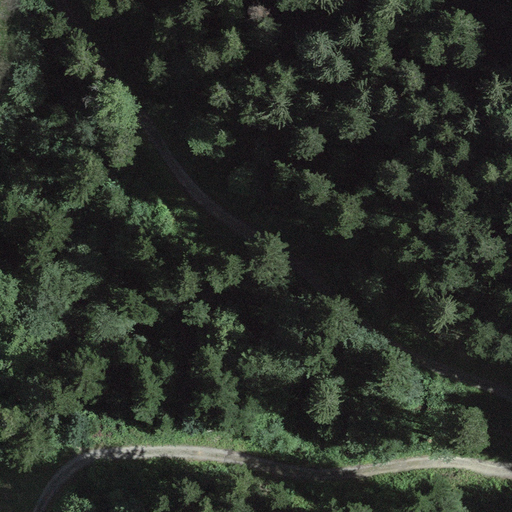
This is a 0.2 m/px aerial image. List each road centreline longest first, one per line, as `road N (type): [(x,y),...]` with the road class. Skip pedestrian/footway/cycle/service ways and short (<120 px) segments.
road 1 (track): [(511,397),(431,364),(185,208),(65,0)]
road 2 (track): [(38,511),(41,497),(71,465),(143,451),(292,471),(511,459)]
